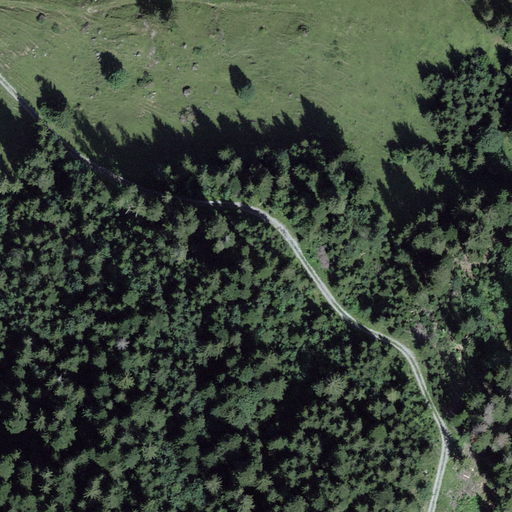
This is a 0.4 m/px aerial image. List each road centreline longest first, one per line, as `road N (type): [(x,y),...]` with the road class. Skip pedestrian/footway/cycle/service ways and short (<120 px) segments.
road 1 (track): [(432,511),(444,440),(406,353),(351,323),(275,223),(240,207),(149,193),(92,166),(0,79)]
road 2 (track): [(0,1),(76,10),(135,0)]
road 3 (track): [(199,0),(326,10)]
